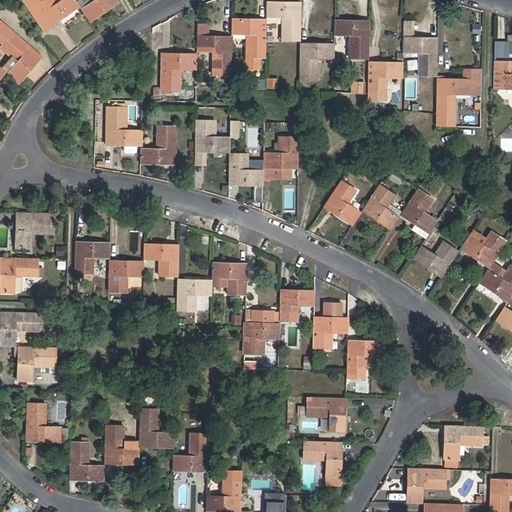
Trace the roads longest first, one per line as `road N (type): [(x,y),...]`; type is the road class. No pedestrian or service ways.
road 1 (residential): [(71,166),(243,213),(369,276),(425,319)]
road 2 (residential): [(184,0),(123,35),(32,118)]
road 3 (residential): [(420,407),(354,511)]
